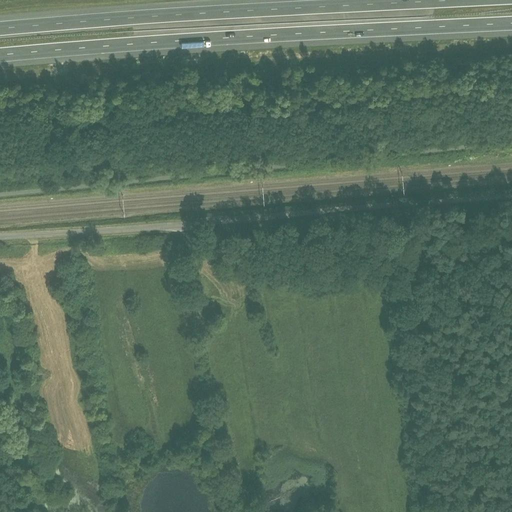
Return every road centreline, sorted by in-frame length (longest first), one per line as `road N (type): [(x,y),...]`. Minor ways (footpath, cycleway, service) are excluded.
road 1 (unclassified): [(0,238),(511,197)]
road 2 (motorway): [(0,56),(511,23)]
road 3 (motorway): [(393,0),(0,27)]
